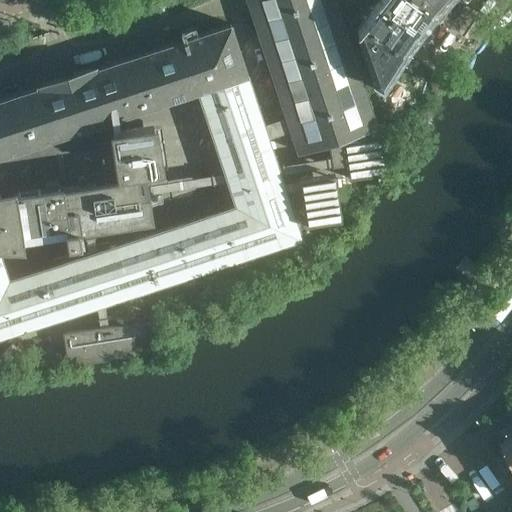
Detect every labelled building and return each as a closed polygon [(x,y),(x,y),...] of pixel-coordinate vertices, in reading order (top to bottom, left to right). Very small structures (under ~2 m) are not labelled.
[(301,237),(300,234),(284,187),(299,184),(305,222),(341,216),(334,171),(298,176),(299,178),(282,181),(279,173),(334,163),(345,161),(348,178),(388,172),(383,134),(351,139),(349,134),(372,127),(376,126),(375,123),(334,0),(248,0),(287,118),(264,125),(231,27),(232,27),(231,23),(228,25),(97,68),(96,66),(93,67),(42,84),(42,83),(39,84),(40,86),(0,99),(0,335),(96,304),(99,328),(65,333),(65,335),(64,335),(67,356),(68,356),(69,358),(124,350),(124,348),(125,348),(122,327),(121,327),(121,325),(106,327),(103,302),(297,238),(298,239),(301,237)] [(433,11),(418,0),(379,0),(378,1),(419,31),(433,11)] [(440,0),(418,0),(433,11),(439,3),(440,0)] [(419,31),(378,1),(363,20),(405,50),(413,38),(413,39),(419,31)] [(383,83),(404,51),(405,50),(363,20),(356,30),(376,89),(377,88),(377,89),(380,84),(382,85),(383,83)] [(511,511),(511,436),(499,445),(511,466),(511,511)]
